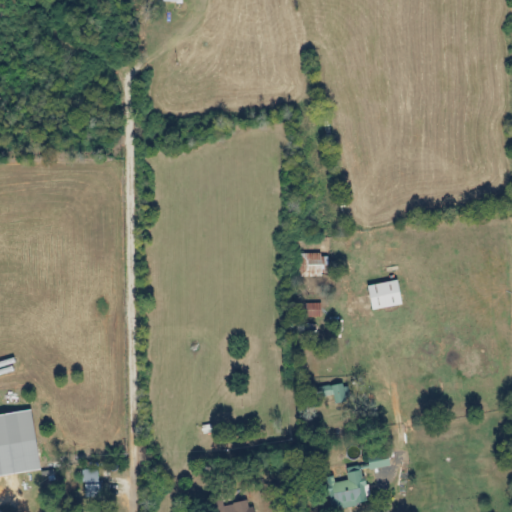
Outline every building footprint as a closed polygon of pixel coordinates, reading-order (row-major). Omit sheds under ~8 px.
[(328,255),(300,255),(300,277),(328,276),(328,255)] [(367,287),(375,324),(405,317),(397,280),(367,287)] [(320,389),(322,397),(333,395),(335,404),(349,401),(346,384),(320,389)] [(0,415),(0,476),(41,470),(31,410),(0,415)] [(348,481),(335,484),(334,477),(326,479),(333,510),(370,502),(362,468),(346,471),(348,481)] [(83,498),(99,498),(99,471),(84,470),(83,498)]
